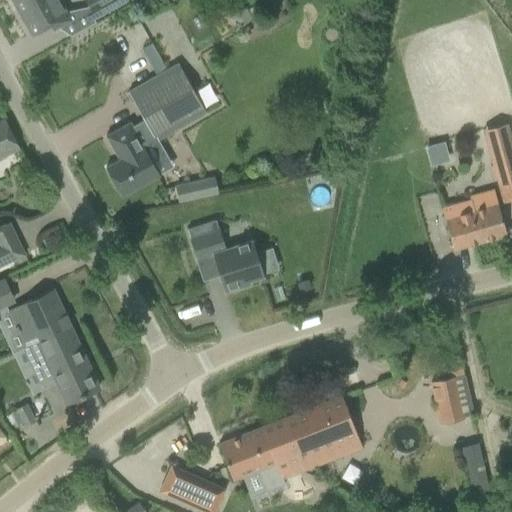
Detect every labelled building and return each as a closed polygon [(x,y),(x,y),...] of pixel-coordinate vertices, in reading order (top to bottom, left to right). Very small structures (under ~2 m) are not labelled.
[(70,20),(58,0),(10,0),(31,36),(50,25),(52,30),(70,20)] [(93,20),(125,2),(123,0),(83,0),(87,6),(85,7),(93,20)] [(245,8),(230,17),(236,28),(251,19),(245,8)] [(178,64),(128,92),(152,136),(155,141),(205,113),(178,64)] [(0,157),(18,148),(4,118),(0,119),(0,157)] [(118,160),(105,168),(121,196),(158,175),(143,148),(150,144),(138,122),(131,126),(129,122),(105,136),(118,160)] [(511,174),(496,179),(503,202),(511,199),(511,174)] [(175,186),(179,201),(216,193),(213,177),(175,186)] [(505,234),(493,188),(469,195),(470,200),(442,207),(452,249),(505,234)] [(0,235),(12,230),(8,222),(0,225),(0,235)] [(262,277),(251,241),(224,249),(218,229),(190,238),(196,260),(213,254),(225,292),(248,285),(247,281),(262,277)] [(97,388),(51,290),(7,311),(14,326),(16,332),(17,332),(24,345),(23,346),(23,347),(25,346),(42,383),(53,378),(64,403),(97,388)] [(430,382),(439,422),(460,417),(452,378),(430,382)] [(341,396),(282,419),(299,461),(298,461),(301,468),(360,445),(341,396)] [(299,461),(282,419),(218,444),(231,477),(257,466),(266,488),(283,482),(281,476),(282,476),(279,469),(298,461),(299,461)] [(489,493),(482,461),(465,465),(472,497),(489,493)] [(170,465),(159,491),(205,511),(213,511),(224,489),(170,465)] [(124,511),(145,511),(138,502),(124,511)]
